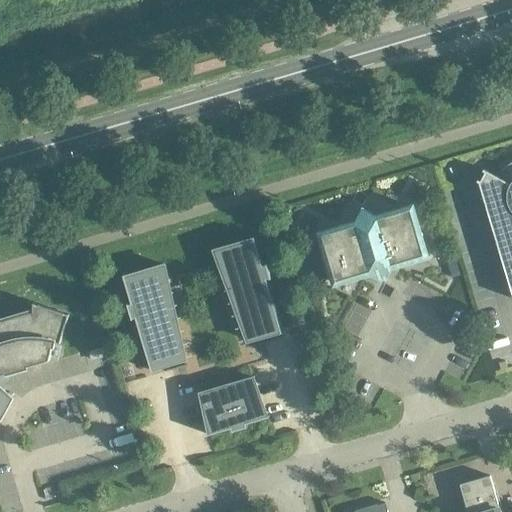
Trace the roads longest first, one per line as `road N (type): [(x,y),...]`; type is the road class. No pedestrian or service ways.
road 1 (tertiary): [(0,158),(511,12)]
road 2 (unclassified): [(171,511),(511,412)]
